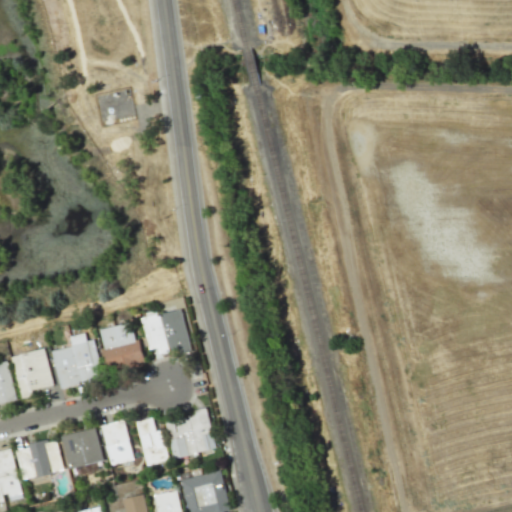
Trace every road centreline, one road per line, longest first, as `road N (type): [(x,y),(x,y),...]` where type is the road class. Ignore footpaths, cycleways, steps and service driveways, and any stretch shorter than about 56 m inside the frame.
road 1 (tertiary): [(260,511),(207,290),(163,0)]
road 2 (residential): [(168,387),(0,428)]
